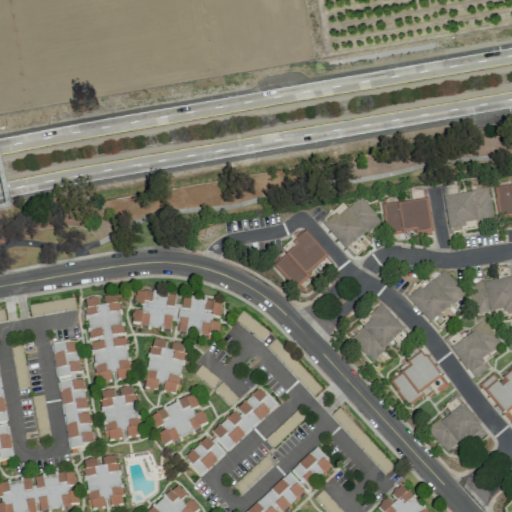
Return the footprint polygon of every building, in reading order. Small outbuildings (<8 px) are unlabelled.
[(511,218),(511,184),(493,188),(498,221),(511,218)] [(443,196),(448,230),(465,227),(464,222),(492,218),(488,189),(443,196)] [(324,226),(352,258),(363,248),(357,241),(380,220),(358,195),(324,226)] [(431,229),(426,198),(383,205),(388,236),(431,229)] [(328,259),(303,229),(282,247),(287,253),(272,266),(293,290),(328,259)] [(429,283),(426,279),(406,298),(436,332),(448,321),(441,314),(464,293),(443,270),(429,283)] [(511,313),(511,276),(467,285),(472,307),(480,306),(481,313),(502,308),(504,315),(511,313)] [(222,305),(182,298),(181,306),(173,305),(175,297),(135,290),(132,308),(133,308),(130,325),(170,332),(171,323),(178,324),(176,332),(215,339),(217,324),(211,323),(212,317),(219,319),(222,305)] [(83,300),(95,384),(114,381),(130,378),(124,336),(123,336),(117,295),(99,297),(99,298),(83,300)] [(404,329),(380,305),(367,317),(370,320),(349,340),(370,362),(404,329)] [(473,380),(488,369),(481,359),(502,344),(485,321),(449,347),(473,380)] [(143,389),(159,391),(159,392),(177,394),(184,345),(168,343),(168,341),(150,339),(143,389)] [(67,448),(92,445),(88,411),(87,412),(82,376),(80,376),(76,342),(51,345),(55,378),(69,376),(70,380),(58,382),(67,448)] [(29,387),(21,343),(9,345),(17,389),(29,387)] [(445,385),(417,345),(402,356),(410,367),(388,383),(408,411),(445,385)] [(480,383),(508,425),(511,422),(511,369),(496,380),(492,375),(480,383)] [(141,436),(132,386),(115,389),(98,392),(107,442),(124,439),(141,436)] [(200,478),(226,453),(226,454),(276,406),(258,388),(183,460),(200,478)] [(148,418),(153,431),(157,435),(162,447),(181,440),(187,435),(194,432),(205,424),(206,423),(202,412),(198,406),(196,400),(192,395),(174,402),(170,406),(161,408),(151,417),(148,418)] [(444,453),(466,437),(472,445),(486,435),(462,402),(426,429),(444,453)] [(0,460),(11,459),(7,426),(0,427),(0,460)] [(289,471),(290,473),(244,511),(282,511),(306,492),(304,490),(332,467),(315,448),(289,471)] [(122,505),(115,455),(98,458),(82,461),(89,511),(107,508),(122,505)] [(0,511),(35,511),(78,507),(76,489),(75,489),(73,472),(31,477),(32,480),(0,483),(0,511)]
